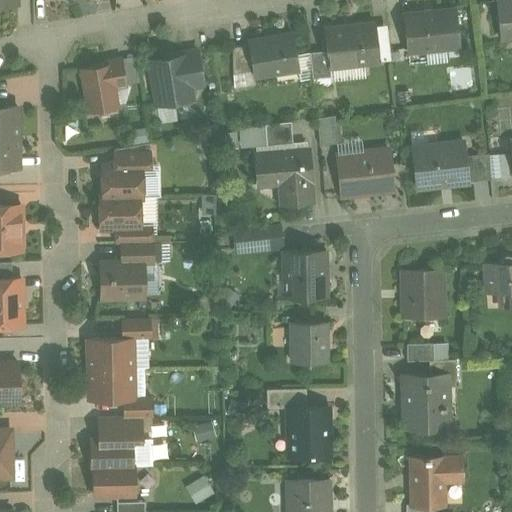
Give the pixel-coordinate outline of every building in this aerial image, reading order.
[(0,0),(0,10),(5,5),(17,4),(17,0),(0,0)] [(511,0),(498,0),(496,0),(501,39),(511,37),(511,0)] [(455,10),(404,15),(408,50),(458,45),(455,10)] [(345,26),(324,29),(327,51),(328,67),(330,67),(379,61),(375,23),(373,23),(374,27),(345,30),(345,26)] [(292,33),(249,41),(249,45),(254,70),(255,77),(298,70),(292,33)] [(249,45),(232,48),(233,74),(254,70),(249,45)] [(198,50),(182,53),(183,57),(184,56),(189,87),(203,85),(198,50)] [(327,51),(310,52),(312,78),(331,77),(330,67),(328,67),(327,51)] [(183,57),(150,62),(157,104),(173,101),(174,105),(192,102),(189,87),(184,56),(183,57)] [(121,59),(108,61),(109,65),(110,65),(114,87),(126,85),(121,59)] [(109,65),(82,70),(89,111),(100,109),(101,113),(118,110),(114,87),(110,65),(109,65)] [(366,74),(366,66),(332,69),(333,77),(366,74)] [(0,106),(0,137),(18,137),(17,107),(0,106)] [(340,140),(338,114),(319,115),(320,142),(340,140)] [(293,143),(291,121),(239,128),(241,148),(293,143)] [(0,167),(19,167),(18,137),(0,137),(0,167)] [(464,142),(412,148),(416,187),(469,181),(466,156),(464,142)] [(150,143),(114,149),(115,165),(142,164),(142,165),(150,165),(150,143)] [(387,148),(338,154),(343,196),(392,190),(387,148)] [(308,149),(256,154),(259,185),(287,182),(289,201),(312,199),(308,149)] [(489,153),(466,156),(469,181),(491,179),(489,153)] [(142,165),(142,164),(115,165),(102,165),(102,196),(99,196),(99,197),(143,196),(142,165)] [(143,196),(99,197),(100,229),(116,228),(141,228),(141,226),(140,197),(143,197),(143,196)] [(0,205),(0,250),(20,250),(20,205),(0,205)] [(280,223),(237,228),(240,251),(283,246),(280,223)] [(141,226),(141,228),(116,228),(116,243),(121,243),(152,242),(152,226),(141,226)] [(152,242),(121,243),(122,262),(143,262),(144,262),(154,262),(153,242),(152,242)] [(325,296),(325,250),(284,251),(285,297),(325,296)] [(500,259),(500,261),(485,263),(487,292),(510,291),(511,308),(511,256),(510,254),(508,254),(505,254),(503,255),(501,257),(500,259)] [(11,262),(0,262),(0,278),(11,278),(11,262)] [(122,262),(101,263),(101,297),(144,296),(144,262),(143,262),(122,262)] [(443,269),(401,269),(402,317),(444,317),(443,269)] [(0,326),(22,326),(21,278),(11,278),(0,278),(0,326)] [(150,318),(122,319),(122,338),(132,338),(132,339),(150,338),(150,318)] [(326,322),(291,322),(292,362),(327,362),(326,322)] [(132,339),(132,338),(122,338),(89,339),(89,369),(132,368),(132,339)] [(433,360),(432,343),(406,344),(407,361),(429,360),(433,360)] [(433,360),(429,360),(429,374),(448,374),(448,386),(455,386),(455,359),(433,360)] [(0,362),(0,400),(19,400),(18,395),(23,390),(23,381),(18,376),(18,362),(0,362)] [(132,368),(89,369),(90,399),(124,399),(133,399),(133,397),(132,368)] [(429,374),(403,374),(404,428),(438,428),(438,410),(448,410),(448,386),(448,374),(429,374)] [(306,388),(280,389),(281,409),(288,409),(288,407),(307,407),(306,388)] [(152,417),(152,397),(133,397),(133,399),(124,399),(124,418),(141,417),(152,417)] [(307,407),(288,407),(288,409),(289,457),(329,456),(329,422),(327,422),(326,408),(328,408),(328,407),(307,407)] [(124,418),(99,418),(99,439),(90,439),(91,468),(93,468),(133,467),(133,466),(133,439),(142,439),(141,417),(124,418)] [(210,420),(192,426),(198,443),(216,437),(210,420)] [(0,430),(0,476),(11,476),(10,430),(0,430)] [(461,480),(461,456),(411,457),(412,504),(412,505),(432,505),(444,504),(443,481),(461,480)] [(133,466),(133,467),(93,468),(94,496),(136,495),(135,466),(133,466)] [(205,476),(187,487),(197,504),(215,493),(205,476)] [(329,511),(329,480),(287,481),(288,511),(329,511)] [(145,511),(145,502),(117,502),(117,511),(145,511)]
